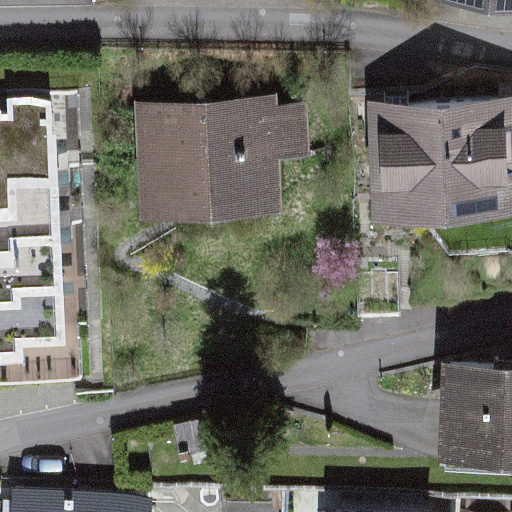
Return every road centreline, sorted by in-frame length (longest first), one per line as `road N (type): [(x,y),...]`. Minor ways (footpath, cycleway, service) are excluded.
road 1 (residential): [(0,436),(511,328)]
road 2 (residential): [(511,48),(285,26),(0,28)]
